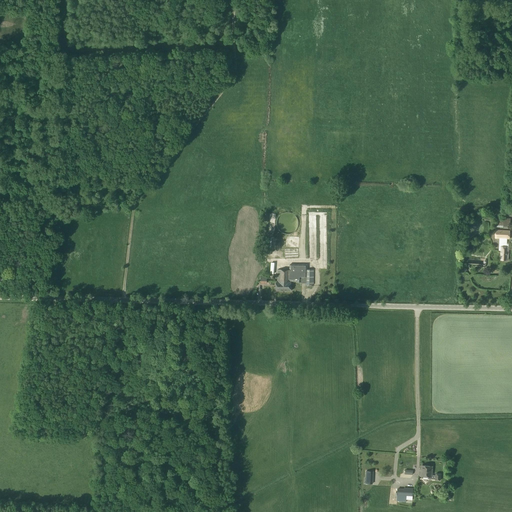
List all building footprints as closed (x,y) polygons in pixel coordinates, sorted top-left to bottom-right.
[(300,224),(300,222),(300,220),(299,218),(298,216),(296,214),(295,213),(292,211),(291,211),(288,211),(286,211),(283,212),(282,213),(280,214),(279,216),(278,218),(277,220),(277,222),(277,225),(278,227),(279,228),(280,230),(282,231),(284,233),(286,233),(289,234),(291,233),(293,233),(295,231),(296,230),(298,228),(299,226),(300,224)] [(496,226),(496,227),(510,227),(510,219),(496,218),(496,226)] [(499,239),(507,239),(509,239),(509,231),(496,230),(495,238),(499,239)] [(301,237),(286,237),(286,247),(300,248),(301,237)] [(499,251),(501,251),(501,260),(508,260),(508,247),(508,243),(500,243),(500,246),(499,251)] [(285,249),(285,259),(298,259),(298,249),(285,249)] [(289,270),(289,282),(291,282),(301,282),(301,283),(305,283),(305,285),(313,285),(314,270),(306,270),(307,265),(289,265),(289,270)] [(276,282),(276,291),(291,291),(291,282),(289,282),(289,270),(278,270),(277,282),(276,282)] [(429,477),(429,479),(435,479),(435,480),(440,480),(440,474),(435,474),(435,475),(431,475),(432,466),(422,466),(421,476),(429,477)] [(397,489),(397,494),(400,494),(400,495),(400,499),(412,500),(413,496),(413,489),(404,488),(404,489),(397,489)]
